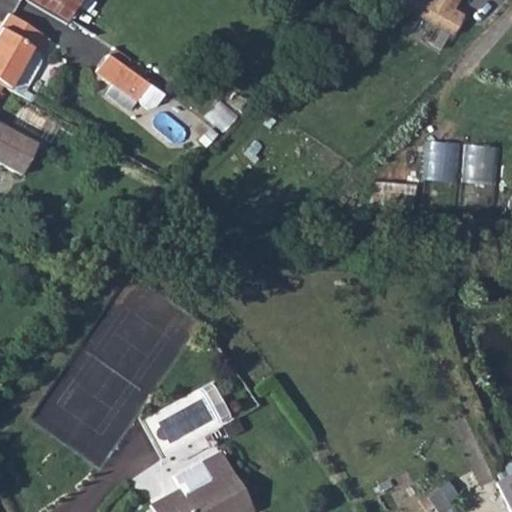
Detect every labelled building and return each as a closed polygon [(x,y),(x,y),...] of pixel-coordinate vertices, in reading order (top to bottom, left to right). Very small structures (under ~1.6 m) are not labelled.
[(25,0),(61,20),(72,0),(25,0)] [(453,9),(457,0),(405,0),(401,8),(453,34),(463,14),(453,9)] [(0,29),(0,86),(3,88),(18,98),(37,69),(40,55),(47,43),(15,20),(6,33),(0,29)] [(109,51),(97,68),(153,109),(165,91),(109,51)] [(0,125),(0,169),(16,178),(34,145),(0,125)] [(428,137),(425,176),(462,179),(462,178),(499,181),(502,144),(428,137)] [(177,491),(145,508),(147,511),(248,511),(249,511),(218,457),(172,482),(177,491)] [(511,511),(511,473),(494,482),(508,511),(511,511)]
